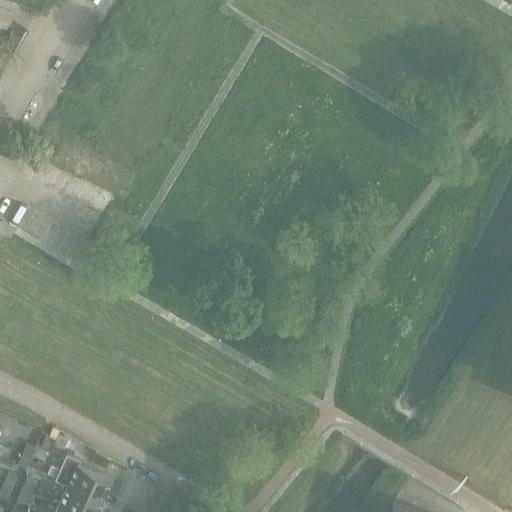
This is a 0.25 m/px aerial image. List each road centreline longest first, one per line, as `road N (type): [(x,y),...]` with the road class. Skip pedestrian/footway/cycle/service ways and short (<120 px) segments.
road 1 (residential): [(159,511),(171,482),(0,387)]
road 2 (residential): [(0,124),(75,0)]
